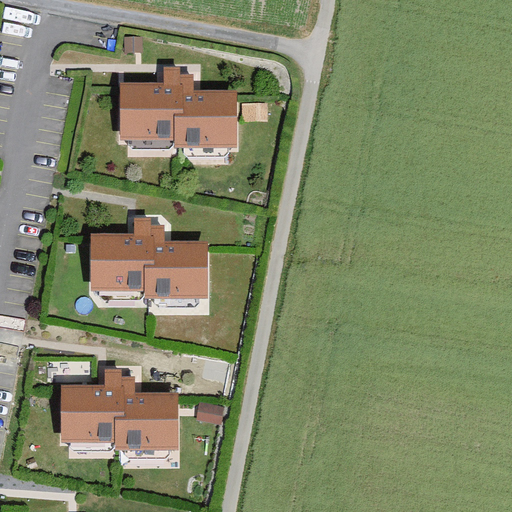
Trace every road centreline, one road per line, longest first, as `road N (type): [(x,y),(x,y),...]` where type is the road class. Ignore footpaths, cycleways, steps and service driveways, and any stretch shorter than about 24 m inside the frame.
road 1 (residential): [(324,0),(226,511)]
road 2 (track): [(5,0),(313,56)]
road 3 (residential): [(0,250),(47,7)]
